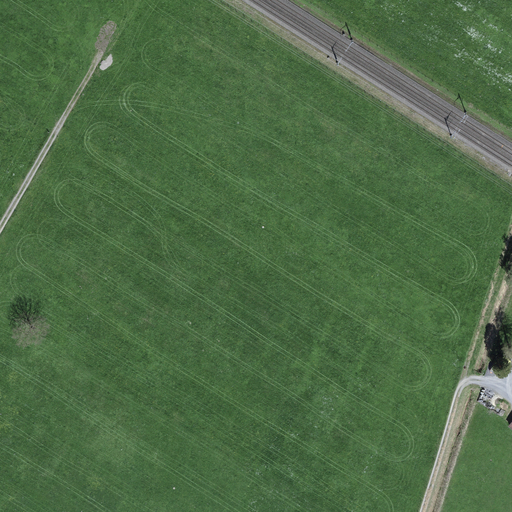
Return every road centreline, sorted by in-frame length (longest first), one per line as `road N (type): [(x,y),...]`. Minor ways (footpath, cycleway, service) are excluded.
road 1 (track): [(0,228),(98,57)]
road 2 (track): [(483,382),(458,391),(422,511)]
